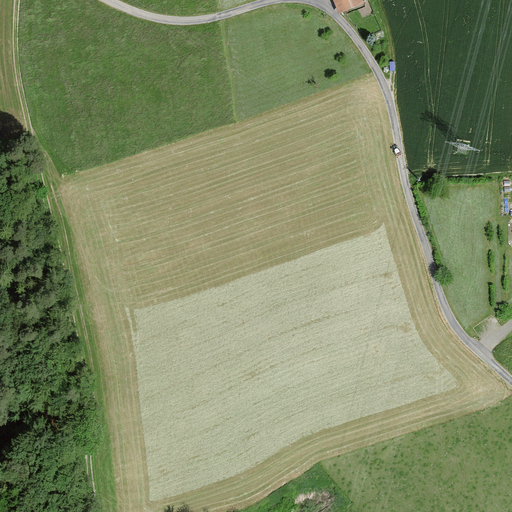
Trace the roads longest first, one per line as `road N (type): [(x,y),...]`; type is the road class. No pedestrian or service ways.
road 1 (track): [(18,0),(19,76),(74,336),(96,511)]
road 2 (unclassified): [(511,381),(459,335),(443,304),(408,196),(386,85),(333,14),(298,0)]
road 3 (unclassified): [(294,0),(200,22),(151,19),(102,0)]
